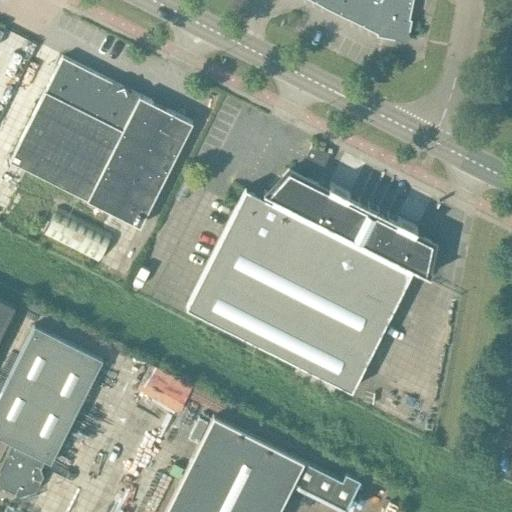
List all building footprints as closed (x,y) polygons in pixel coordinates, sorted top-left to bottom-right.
[(313,0),(376,31),(375,34),(406,39),(410,18),(408,17),(411,0),(313,0)] [(56,108),(6,206),(92,248),(140,151),(161,161),(182,119),(56,57),(35,98),(56,108)] [(312,145),(306,155),(323,164),(329,153),(312,145)] [(244,186),(184,304),(350,388),(411,266),(425,272),(431,242),(414,233),(416,228),(329,184),(326,190),(288,171),(267,193),(271,195),(270,198),(244,186)] [(0,330),(14,303),(0,296),(0,330)] [(96,386),(103,373),(95,369),(101,357),(33,323),(0,388),(0,436),(13,443),(0,469),(0,474),(4,487),(19,495),(35,489),(42,475),(39,467),(44,458),(49,461),(88,382),(96,386)] [(212,412),(162,511),(273,511),(291,478),(345,505),(358,477),(344,470),(341,477),(302,457),(212,412)]
